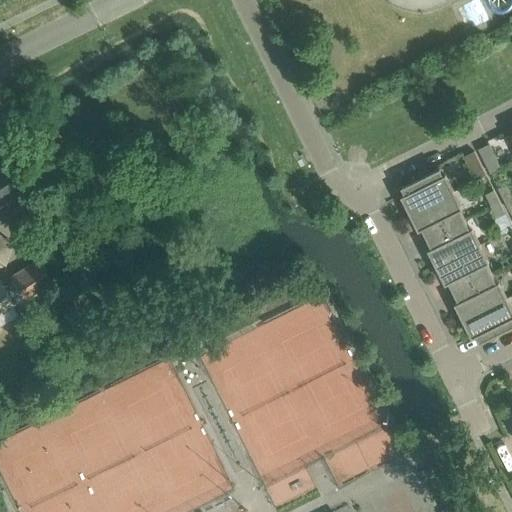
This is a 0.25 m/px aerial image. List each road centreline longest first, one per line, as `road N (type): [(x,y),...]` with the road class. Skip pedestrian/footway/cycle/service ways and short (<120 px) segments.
road 1 (residential): [(245,0),(323,160),(357,190)]
road 2 (residential): [(357,190),(454,375)]
road 3 (residential): [(357,190),(511,114)]
road 4 (residential): [(0,65),(129,0)]
